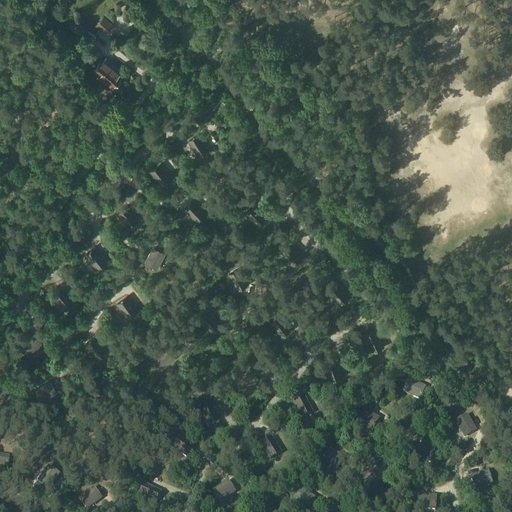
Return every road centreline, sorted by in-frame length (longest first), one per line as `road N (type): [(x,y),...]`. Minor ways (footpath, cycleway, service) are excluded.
road 1 (track): [(190,38),(0,282)]
road 2 (track): [(190,38),(359,234)]
